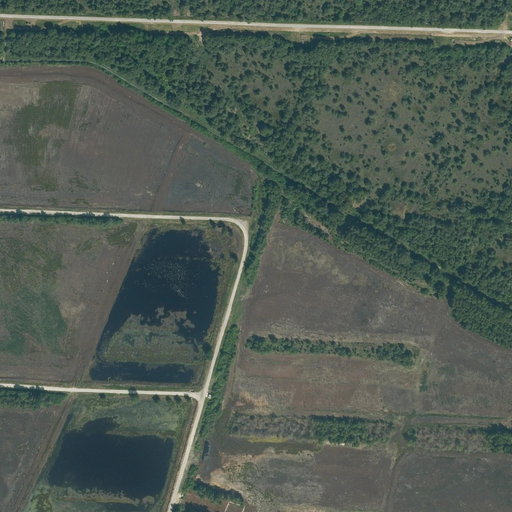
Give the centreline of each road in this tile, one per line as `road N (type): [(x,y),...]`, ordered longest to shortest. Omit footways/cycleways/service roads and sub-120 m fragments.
road 1 (track): [(170,511),(242,263),(242,219),(0,209)]
road 2 (track): [(511,31),(0,14)]
road 3 (track): [(0,381),(205,391)]
